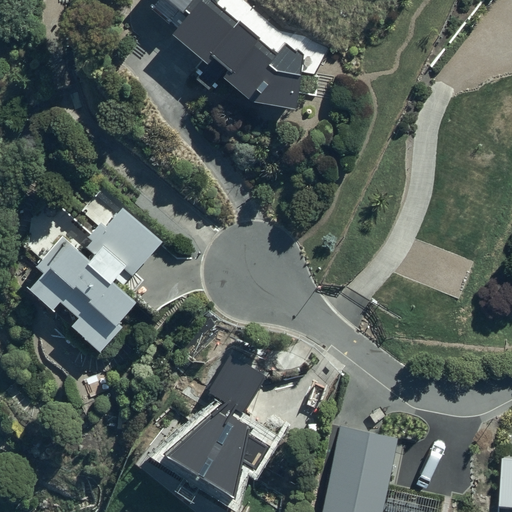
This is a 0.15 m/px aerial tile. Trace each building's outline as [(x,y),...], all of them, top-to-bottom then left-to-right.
[(150,0),(148,2),(164,16),(176,2),(179,5),(180,3),(186,8),(170,26),(204,56),(209,51),(226,66),(221,72),(247,94),(289,102),(301,52),(295,48),(294,50),(283,43),(273,52),(256,36),(258,35),(238,16),(234,20),(212,0),(150,0)] [(67,229),(46,252),(42,249),(33,258),(39,264),(25,280),(49,301),(56,293),(75,310),(68,318),(98,345),(120,322),(113,316),(142,284),(130,273),(145,256),(143,254),(158,237),(104,187),(81,213),(91,222),(86,227),(90,231),(84,239),(89,244),(85,248),(67,229)] [(223,398),(158,445),(228,488),(237,455),(252,463),(264,443),(245,431),(246,422),(236,416),(263,372),(229,352),(206,387),(223,398)] [(377,511),(393,443),(338,431),(319,511),(377,511)] [(511,511),(511,455),(499,455),(497,503),(511,504),(511,511)]
